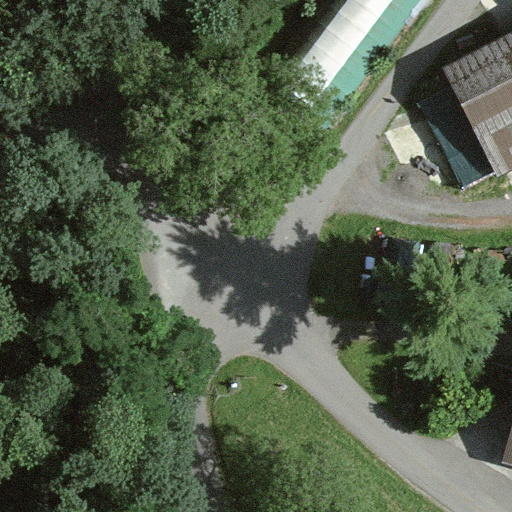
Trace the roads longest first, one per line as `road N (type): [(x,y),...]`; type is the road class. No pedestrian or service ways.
road 1 (unclassified): [(172,268),(226,279),(378,432),(482,511)]
road 2 (track): [(462,0),(267,265),(226,279)]
road 3 (unclassified): [(167,0),(148,88),(172,268)]
road 4 (unclassified): [(172,268),(188,421),(215,511)]
road 5 (track): [(149,126),(48,141),(0,162)]
